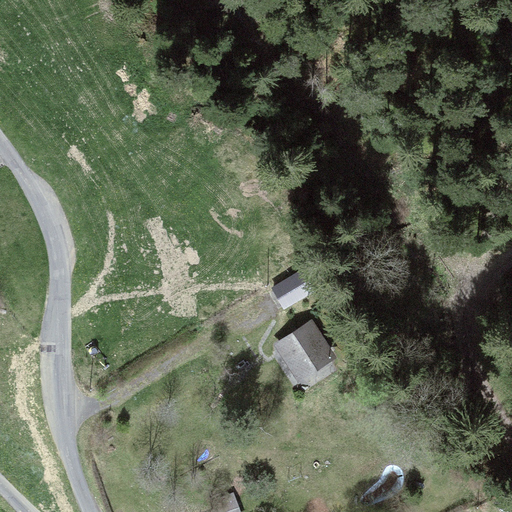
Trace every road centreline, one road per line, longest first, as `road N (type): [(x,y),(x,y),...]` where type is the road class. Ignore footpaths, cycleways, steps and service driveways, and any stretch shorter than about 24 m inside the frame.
road 1 (track): [(0,141),(56,239),(57,348)]
road 2 (track): [(511,434),(485,396),(463,331),(474,281),(511,258)]
road 3 (track): [(57,348),(67,441),(91,511)]
